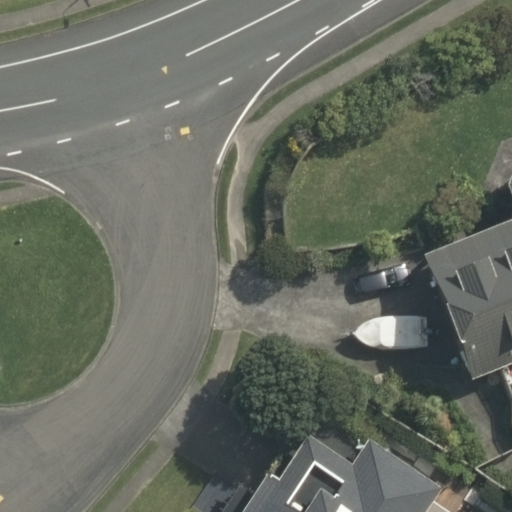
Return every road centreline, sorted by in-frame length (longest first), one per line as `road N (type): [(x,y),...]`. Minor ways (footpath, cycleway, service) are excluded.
road 1 (residential): [(110,91),(159,281),(144,352),(96,415),(0,487)]
road 2 (tertiary): [(279,0),(110,91)]
